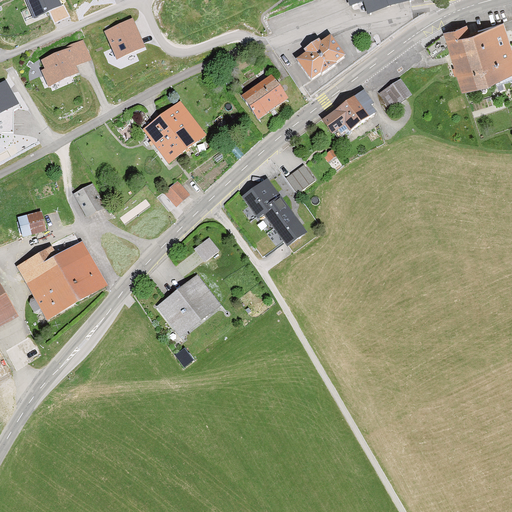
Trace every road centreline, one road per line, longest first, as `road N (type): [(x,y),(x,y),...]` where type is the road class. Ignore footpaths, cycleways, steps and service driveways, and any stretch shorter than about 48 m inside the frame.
road 1 (secondary): [(455,11),(404,42),(206,203),(47,379),(0,452)]
road 2 (residential): [(0,175),(176,79),(264,46),(424,8),(455,11)]
road 3 (track): [(206,203),(281,305),(401,511)]
